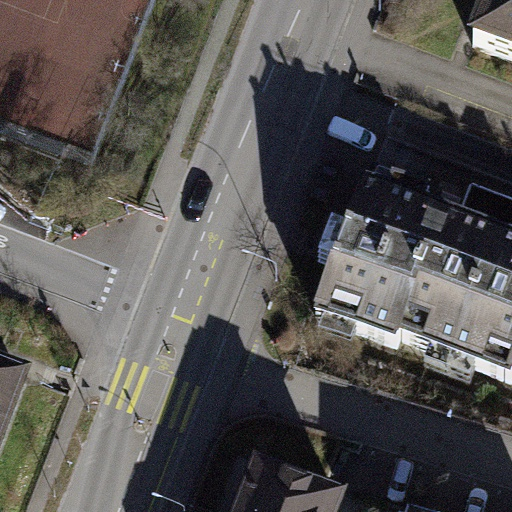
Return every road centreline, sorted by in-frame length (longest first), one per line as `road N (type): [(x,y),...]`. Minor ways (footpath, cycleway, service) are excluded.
road 1 (secondary): [(167,344),(304,0)]
road 2 (unclassified): [(511,463),(218,371),(167,344)]
road 3 (residential): [(0,268),(167,344)]
road 4 (secondary): [(103,511),(167,344)]
